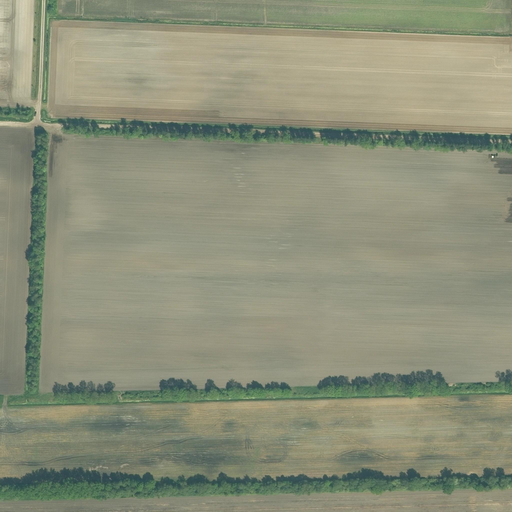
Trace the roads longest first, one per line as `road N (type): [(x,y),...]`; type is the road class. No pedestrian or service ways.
road 1 (track): [(37,124),(511,143)]
road 2 (track): [(42,0),(37,124)]
